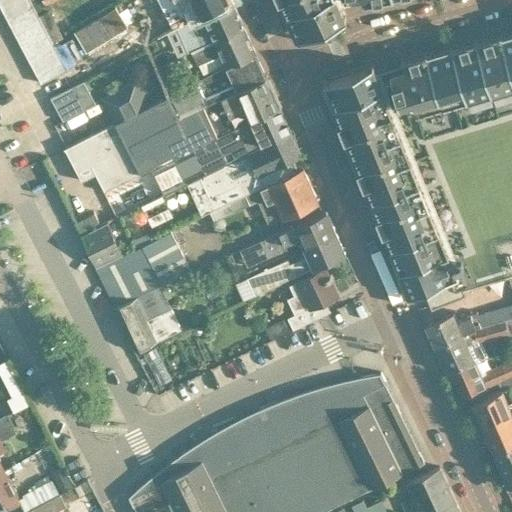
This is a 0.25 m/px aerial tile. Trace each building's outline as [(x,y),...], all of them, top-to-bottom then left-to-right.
[(0,0),(0,4),(3,10),(20,0),(0,0)] [(30,0),(20,0),(3,10),(9,22),(35,8),(30,0)] [(157,0),(172,29),(230,0),(157,0)] [(277,0),(278,1),(280,0),(286,14),(285,15),(287,18),(296,38),(297,40),(300,39),(324,28),(327,27),(326,26),(343,19),(346,17),(345,15),(342,9),(339,3),(344,2),(356,0),(277,0)] [(188,53),(191,51),(245,27),(234,4),(204,18),(209,29),(199,34),(198,33),(188,37),(185,45),(188,53)] [(117,7),(75,30),(86,51),(128,29),(117,7)] [(35,8),(9,22),(15,34),(41,20),(38,14),(35,8)] [(49,9),(38,14),(41,20),(48,32),(53,41),(64,36),(49,9)] [(41,20),(15,34),(22,46),(48,32),(41,20)] [(245,27),(191,51),(197,65),(221,55),(227,67),(256,53),(245,27)] [(376,71),(465,290),(491,280),(511,273),(511,31),(502,35),(501,33),(477,41),(477,39),(453,47),(452,45),(427,53),(427,52),(424,53),(401,60),(402,63),(376,71)] [(48,32),(22,46),(34,70),(61,56),(53,41),(48,32)] [(227,67),(172,93),(182,114),(267,77),(256,53),(227,67)] [(61,56),(34,70),(41,83),(59,73),(67,68),(61,56)] [(326,81),(323,82),(324,85),(332,103),(333,106),(332,107),(338,122),(338,123),(344,139),(345,139),(357,169),(363,186),(364,185),(371,201),(377,216),(376,216),(382,233),(384,232),(391,248),(390,249),(399,272),(400,273),(403,272),(413,294),(424,289),(431,307),(466,293),(465,290),(376,71),(373,64),(373,62),(370,64),(353,70),(350,71),(326,81)] [(81,138),(63,148),(64,149),(65,148),(82,179),(95,172),(105,190),(123,181),(152,168),(280,105),(267,77),(182,114),(172,93),(149,104),(115,122),(81,138)] [(102,96),(115,122),(149,104),(136,77),(102,96)] [(80,95),(57,108),(63,120),(86,108),(80,95)] [(280,105),(152,168),(164,194),(292,133),(280,105)] [(292,133),(164,194),(164,195),(200,178),(210,198),(284,163),(302,154),(292,133)] [(303,167),(231,200),(235,210),(258,199),(268,223),(318,200),(303,167)] [(326,210),(241,248),(248,265),(288,248),(287,243),(301,237),(305,246),(336,231),(326,210)] [(129,211),(122,215),(128,226),(134,223),(129,211)] [(79,219),(82,230),(101,225),(98,214),(79,219)] [(108,221),(81,234),(96,266),(97,266),(123,253),(108,221)] [(123,253),(97,266),(116,303),(162,282),(191,269),(171,230),(152,239),(137,246),(123,253)] [(148,231),(133,239),(137,246),(152,239),(148,231)] [(247,276),(254,293),(345,252),(336,231),(305,246),(309,254),(290,263),(288,257),(247,276)] [(296,313),(266,327),(272,339),(330,310),(325,299),(337,294),(328,274),(324,276),(321,269),(289,285),(294,295),(288,298),(296,313)] [(171,280),(161,285),(167,297),(177,293),(171,280)] [(156,341),(137,296),(115,306),(135,350),(156,341)] [(453,312),(426,324),(435,345),(473,327),(474,328),(504,319),(511,316),(511,304),(478,314),(477,311),(471,314),(457,320),(453,312)] [(473,327),(435,345),(447,371),(474,358),(478,357),(496,354),(490,339),(509,334),(511,333),(511,316),(504,319),(474,328),(473,327)] [(474,358),(447,371),(459,398),(498,380),(501,388),(511,385),(511,359),(485,372),(478,357),(474,358)] [(139,485),(129,495),(134,505),(137,511),(321,511),(422,462),(424,461),(380,371),(366,374),(353,377),(339,380),(326,383),(312,387),(299,392),(285,397),(272,402),(259,408),(246,414),(233,420),(221,427),(209,434),(197,442),(185,450),(173,458),(162,467),(150,476),(139,485)] [(473,402),(481,422),(495,416),(496,418),(501,415),(503,419),(511,415),(511,400),(508,402),(502,389),(473,402)] [(25,391),(8,399),(14,411),(31,403),(25,391)] [(0,467),(1,466),(0,463),(0,451),(7,448),(1,438),(16,431),(8,414),(0,417),(0,467)] [(495,416),(481,422),(494,451),(511,443),(511,415),(503,419),(501,415),(496,418),(495,416)] [(511,443),(494,451),(509,485),(511,484),(511,443)] [(407,480),(413,494),(402,499),(407,511),(460,511),(440,465),(407,480)] [(1,466),(0,467),(0,503),(6,501),(10,508),(19,503),(23,511),(24,511),(32,508),(60,493),(52,478),(17,496),(1,466)] [(60,493),(32,508),(33,511),(55,511),(67,506),(61,494),(60,493)] [(365,497),(353,503),(358,511),(390,511),(382,497),(369,504),(365,497)]
